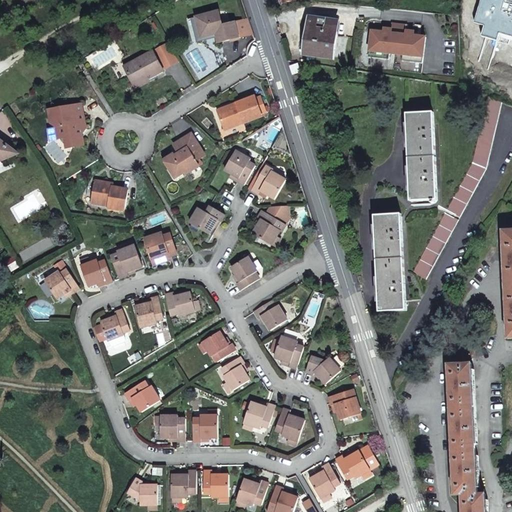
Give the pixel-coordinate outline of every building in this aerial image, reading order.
[(217,34),(219,43),(240,38),(254,34),(249,20),(236,23),(223,26),(219,12),(196,17),(202,38),(217,34)] [(337,22),(311,18),(306,53),(332,57),(337,22)] [(372,31),(369,58),(389,60),(390,54),(403,55),(402,61),(423,64),(426,37),(414,36),(407,35),(407,31),(408,26),(392,24),(392,29),(391,33),(384,32),(372,31)] [(168,44),(154,52),(163,70),(179,62),(168,44)] [(154,52),(125,67),(134,84),(146,77),(148,80),(164,72),(154,52)] [(298,64),(290,67),(295,82),(303,79),(298,64)] [(146,77),(134,84),(137,89),(149,82),(148,80),(146,77)] [(255,96),(217,110),(225,129),(244,122),(245,124),(263,117),(255,96)] [(256,99),(262,115),(267,113),(261,97),(256,99)] [(472,164),(447,210),(460,218),(487,169),(502,103),(488,97),(472,164)] [(82,104),(49,110),(52,123),(57,127),(60,138),(65,137),(66,143),(72,147),(85,145),(83,134),(86,128),(82,104)] [(411,192),(411,202),(432,201),(432,204),(436,204),(436,201),(438,201),(434,112),(407,114),(407,124),(409,124),(410,148),(409,148),(409,167),(411,168),(412,192),(411,192)] [(244,122),(225,129),(226,131),(245,124),(244,122)] [(174,154),(164,160),(176,179),(185,173),(186,175),(200,166),(197,161),(206,156),(192,134),(178,143),(183,152),(179,154),(175,156),(174,154)] [(0,162),(19,154),(0,140),(0,162)] [(178,143),(174,145),(179,154),(183,152),(178,143)] [(236,151),(225,171),(232,175),(239,179),(238,182),(245,186),(256,166),(250,163),(251,160),(236,151)] [(272,172),(273,171),(263,165),(249,188),(259,194),(261,191),(268,195),(276,200),(286,181),(272,172)] [(125,211),(128,190),(113,187),(108,186),(108,183),(99,182),(97,190),(94,189),(92,204),(109,207),(109,209),(125,211)] [(267,214),(263,211),(259,218),(262,220),(258,226),(254,234),(272,246),(273,245),(277,237),(281,232),(283,233),(287,225),(284,224),(290,214),(289,206),(271,207),(267,214)] [(199,208),(191,224),(192,225),(199,228),(210,235),(218,220),(221,222),(225,215),(211,207),(207,213),(199,208)] [(445,213),(413,273),(426,280),(459,220),(445,213)] [(379,302),(380,313),(407,311),(402,214),(374,216),(375,226),(377,226),(378,250),(376,250),(378,278),(379,278),(381,302),(379,302)] [(511,338),(511,230),(503,231),(508,339),(511,338)] [(170,257),(178,255),(172,239),(164,241),(163,237),(162,234),(146,239),(153,260),(169,254),(170,257)] [(277,237),(273,245),(277,247),(282,240),(277,237)] [(143,267),(135,246),(119,252),(119,254),(122,260),(115,263),(121,279),(129,276),(127,273),(143,267)] [(119,254),(112,257),(115,263),(122,260),(119,254)] [(169,254),(153,260),(154,266),(171,260),(170,257),(169,254)] [(249,257),(232,268),(241,282),(237,284),(242,291),(260,279),(256,273),(258,272),(249,257)] [(98,260),(91,263),(83,266),(82,266),(89,287),(98,284),(105,282),(106,285),(114,282),(106,261),(99,263),(98,260)] [(53,267),(57,274),(60,272),(62,274),(68,270),(62,261),(53,267)] [(45,281),(46,282),(51,289),(58,299),(66,294),(72,290),(74,293),(80,289),(68,270),(62,274),(60,272),(57,274),(45,281)] [(51,289),(46,282),(42,285),(47,292),(51,289)] [(174,293),(166,295),(171,316),(179,314),(179,316),(196,312),(196,311),(194,303),(191,293),(175,297),(174,293)] [(152,303),(136,307),(141,328),(158,324),(157,321),(165,319),(159,297),(151,299),(152,303)] [(277,307),(273,300),(254,312),(259,319),(262,317),(271,331),(288,320),(279,306),(277,307)] [(110,320),(102,323),(102,324),(94,328),(99,342),(108,339),(108,341),(109,341),(117,338),(124,335),(125,335),(124,333),(131,331),(123,311),(116,313),(116,314),(117,317),(110,320)] [(220,332),(203,343),(204,344),(208,351),(212,358),(214,356),(218,362),(237,351),(233,344),(232,344),(229,346),(225,339),(220,332)] [(126,340),(124,335),(109,341),(111,346),(113,347),(125,343),(126,340)] [(290,367),(298,369),(305,347),(298,345),(299,342),(282,337),(280,341),(276,353),(275,358),(284,361),(291,363),(290,366),(290,367)] [(276,353),(280,341),(275,340),(271,352),(276,353)] [(325,362),(312,357),(307,372),(314,375),(316,373),(327,385),(341,371),(330,358),(325,362)] [(240,358),(222,369),(226,375),(224,376),(233,391),(251,381),(242,367),(245,364),(240,358)] [(472,370),(472,363),(448,365),(455,496),(462,495),(462,511),(486,511),(486,500),(486,494),(478,494),(478,488),(476,456),(476,445),(472,370)] [(130,400),(133,398),(137,405),(142,413),(161,401),(152,386),(149,388),(145,382),(126,394),(130,400)] [(332,406),(336,405),(338,412),(341,421),(353,417),(361,415),(362,414),(354,390),(329,398),(332,406)] [(268,408),(261,405),(252,402),(245,423),(246,424),(254,426),(261,429),(262,426),(269,428),(276,407),(269,404),(269,405),(268,408)] [(291,412),(283,409),(276,431),(283,433),(282,436),(290,438),(298,441),(299,442),(301,437),(306,421),(297,418),(290,415),(291,412)] [(179,419),(179,415),(161,415),(161,417),(161,426),(161,438),(171,438),(178,438),(178,442),(186,442),(186,419),(179,419)] [(201,416),(201,419),(194,419),(194,442),(202,442),(202,438),(209,438),(219,438),(218,416),(209,416),(201,416)] [(337,460),(348,480),(354,476),(356,479),(362,475),(370,471),(371,470),(380,466),(369,447),(360,451),(352,456),(345,460),(343,457),(343,456),(337,460)] [(318,475),(310,480),(321,499),(322,498),(330,494),(336,490),(335,488),(341,484),(330,464),(323,468),(325,471),(318,475)] [(213,471),(205,472),(205,494),(212,494),(212,498),(213,498),(222,497),(230,497),(229,475),(221,475),(213,475),(213,471)] [(365,480),(373,475),(370,471),(362,475),(365,480)] [(180,476),(172,476),(172,497),(173,497),(182,498),(190,498),(190,495),(197,495),(197,472),(189,472),(189,475),(180,476)] [(144,483),(136,479),(129,493),(141,500),(141,506),(149,506),(158,505),(159,506),(159,485),(143,486),(144,483)] [(253,482),(245,480),(238,501),(239,501),(247,504),(254,506),(256,503),(262,506),(270,484),(262,481),(262,482),(261,485),(253,482)] [(284,489),(276,487),(268,511),(294,511),(299,498),(290,495),(283,493),(284,490),(284,489)] [(325,503),(332,499),(330,494),(322,498),(325,503)]
